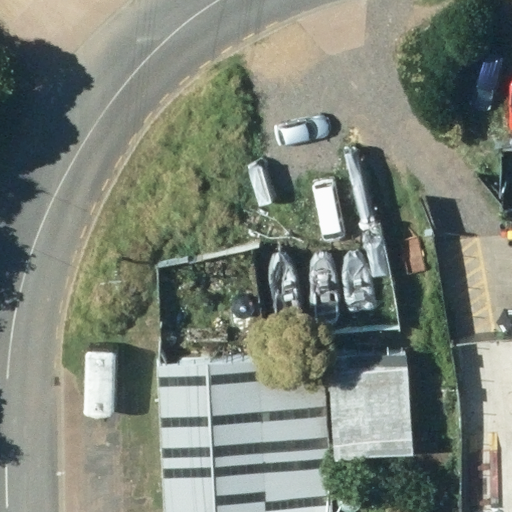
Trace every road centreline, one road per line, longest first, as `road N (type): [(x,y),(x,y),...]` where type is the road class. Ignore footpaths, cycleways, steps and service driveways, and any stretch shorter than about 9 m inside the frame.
road 1 (unclassified): [(0,361),(34,214),(120,74),(216,0)]
road 2 (unclassified): [(4,511),(0,367)]
